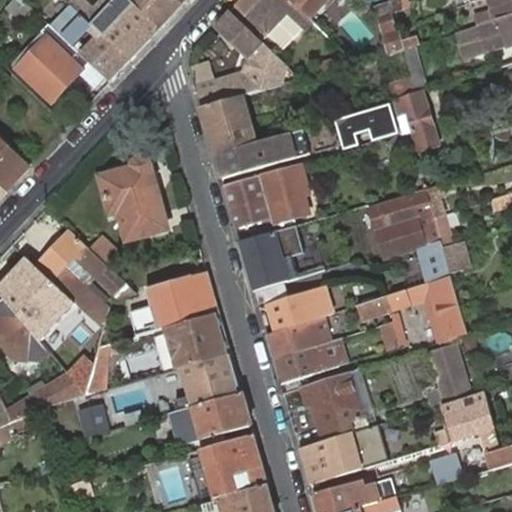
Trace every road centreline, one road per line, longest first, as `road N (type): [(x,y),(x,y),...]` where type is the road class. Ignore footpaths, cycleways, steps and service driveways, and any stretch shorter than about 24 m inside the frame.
road 1 (residential): [(158,63),(168,72),(294,511)]
road 2 (residential): [(0,232),(158,63)]
